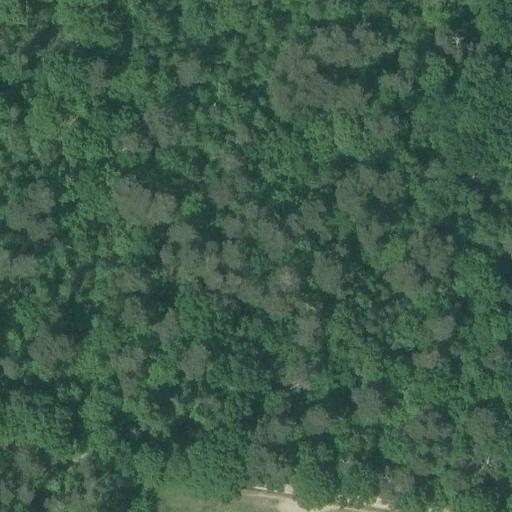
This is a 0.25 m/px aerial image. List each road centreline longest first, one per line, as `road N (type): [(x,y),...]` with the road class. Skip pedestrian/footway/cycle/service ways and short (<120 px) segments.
road 1 (unknown): [(480,511),(440,445),(418,381),(360,285),(214,232),(77,210),(59,173)]
road 2 (track): [(369,511),(0,460)]
road 3 (unknown): [(0,225),(51,211),(65,141)]
